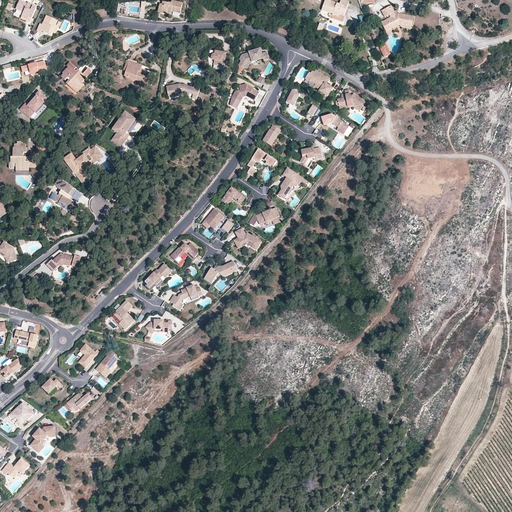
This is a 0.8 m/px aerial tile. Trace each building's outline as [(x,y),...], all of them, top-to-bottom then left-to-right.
[(165,6),(161,6),(160,13),(166,14),(167,10),(171,11),(180,13),(182,2),(171,0),(170,3),(166,2),(165,6)] [(325,0),(322,9),(334,14),(333,15),(339,17),(340,14),(345,16),(350,2),(343,0),(341,0),(340,4),(329,0),(325,0)] [(20,1),(16,10),(23,13),(21,18),(30,23),(36,9),(34,8),(35,6),(29,3),(28,4),(20,1)] [(395,13),(393,11),(391,6),(381,11),(384,17),(389,15),(391,18),(381,22),(386,31),(400,24),(412,25),(414,17),(399,14),(396,16),(395,13)] [(52,35),(58,20),(46,15),(43,24),(40,23),(37,30),(41,32),(41,30),(52,35)] [(387,51),(389,55),(391,54),(386,43),(379,47),(382,53),(387,51)] [(242,55),(240,58),(242,59),(241,60),(239,65),(244,67),(247,61),(251,60),(252,62),(264,59),(264,60),(269,59),(267,52),(262,54),(261,48),(249,52),(249,53),(242,55)] [(216,52),(215,55),(214,55),(212,56),(212,60),(213,61),(215,61),(214,65),(225,67),(227,53),(216,52)] [(47,67),(44,59),(21,66),(23,73),(31,71),(32,73),(40,70),(40,69),(47,67)] [(253,63),(252,62),(251,60),(247,61),(244,67),(247,69),(250,64),(253,63)] [(124,72),(126,72),(128,65),(136,67),(137,64),(127,61),(124,72)] [(79,81),(82,84),(92,73),(89,70),(84,75),(82,77),(77,72),(76,71),(77,69),(70,63),(67,67),(68,68),(63,74),(64,75),(62,78),(65,81),(68,79),(70,81),(66,85),(73,91),(77,87),(75,85),(79,81)] [(140,71),(141,69),(142,66),(137,64),(136,67),(128,65),(126,72),(124,77),(152,86),(155,76),(143,72),(143,73),(140,72),(140,71)] [(315,87),(315,88),(321,91),(320,92),(328,97),(333,89),(327,85),(328,84),(326,83),(325,80),(326,78),(313,70),(310,75),(309,75),(305,80),(310,83),(311,84),(312,82),(316,85),(315,87)] [(260,76),(257,81),(264,85),(266,80),(260,76)] [(84,85),(82,84),(79,81),(75,85),(77,87),(73,91),(76,94),(84,85)] [(174,95),(174,97),(180,96),(180,94),(184,94),(189,96),(190,94),(193,95),(193,97),(197,98),(201,86),(195,84),(193,88),(185,85),(179,84),(166,87),(168,96),(174,95)] [(260,93),(254,90),(255,89),(247,84),(240,87),(241,90),(236,92),(229,105),(237,108),(244,98),(247,96),(256,101),(260,93)] [(355,104),(362,107),(366,101),(354,93),(352,96),(349,89),(345,90),(345,93),(342,94),(343,99),(339,99),(341,106),(355,104)] [(24,103),(18,109),(23,114),(28,118),(34,112),(36,114),(45,104),(43,102),(47,98),(39,90),(35,94),(36,96),(27,105),(24,103)] [(293,91),(286,103),(294,107),(294,106),(298,108),(304,97),(300,95),(300,94),(293,91)] [(313,105),(308,113),(313,116),(318,108),(313,105)] [(123,137),(126,133),(130,127),(136,119),(126,112),(123,116),(123,117),(121,120),(120,119),(113,129),(118,132),(123,137)] [(332,115),(322,118),(325,126),(332,124),(339,128),(337,130),(344,134),(350,126),(332,115)] [(149,121),(142,116),(138,122),(145,127),(149,121)] [(273,126),(263,141),(272,146),(281,131),(273,126)] [(126,133),(123,137),(118,132),(112,139),(121,146),(129,135),(126,133)] [(22,153),(24,153),(26,153),(26,149),(25,149),(25,145),(23,145),(23,142),(17,142),(17,145),(14,145),(14,148),(13,148),(13,154),(16,154),(16,158),(13,158),(11,158),(11,160),(11,163),(9,163),(9,169),(13,169),(13,163),(16,163),(16,166),(23,166),(23,167),(29,167),(29,163),(36,163),(36,157),(29,157),(29,158),(24,158),(22,158),(22,153)] [(47,159),(47,148),(38,147),(38,158),(47,159)] [(72,153),(65,158),(75,172),(76,172),(84,182),(90,178),(83,170),(82,167),(85,165),(87,167),(91,163),(89,161),(91,159),(93,158),(96,159),(99,157),(99,154),(97,150),(94,149),(92,151),(89,147),(88,148),(88,147),(86,149),(87,149),(83,152),(84,155),(77,160),(72,153)] [(315,158),(318,160),(322,159),(320,148),(314,149),(313,148),(305,150),(306,152),(302,152),(303,158),(300,162),(304,165),(308,160),(315,158)] [(252,160),(256,162),(258,164),(261,159),(264,161),(265,160),(267,162),(266,164),(272,168),(277,161),(259,149),(252,160)] [(311,161),(318,160),(315,158),(308,160),(304,165),(307,167),(311,161)] [(248,166),(251,168),(252,169),(256,162),(252,160),(248,166)] [(257,172),(252,169),(251,168),(247,174),(254,178),(257,172)] [(288,181),(284,182),(281,187),(282,190),(279,195),(285,200),(288,194),(285,192),(287,188),(291,190),(293,186),(302,185),(304,186),(306,183),(308,184),(309,183),(288,169),(284,176),(287,178),(289,179),(288,181)] [(73,188),(59,178),(54,185),(61,190),(57,196),(54,201),(58,203),(59,202),(63,205),(62,205),(64,206),(68,208),(68,209),(72,212),(75,207),(71,205),(73,202),(68,198),(69,196),(71,197),(73,194),(75,190),(73,188)] [(230,202),(234,197),(235,196),(240,199),(239,201),(242,203),(246,197),(232,187),(222,200),(226,203),(228,201),(230,202)] [(274,219),(276,224),(281,222),(279,217),(280,217),(276,208),(270,211),(267,212),(257,216),(258,220),(261,225),(267,222),(274,219)] [(205,221),(210,226),(214,229),(217,226),(216,226),(220,221),(221,222),(224,217),(215,209),(205,221)] [(257,216),(256,213),(249,223),(254,226),(258,220),(257,216)] [(235,225),(229,220),(224,227),(230,231),(235,225)] [(245,243),(247,245),(248,246),(250,242),(254,245),(253,247),(256,249),(261,243),(248,233),(246,235),(243,229),(236,233),(238,237),(241,235),(242,237),(234,241),(238,248),(245,243)] [(0,251),(8,256),(10,261),(18,258),(13,248),(6,243),(5,244),(2,242),(0,241),(0,251)] [(179,264),(184,260),(188,256),(194,262),(197,259),(195,257),(197,255),(185,244),(181,248),(180,248),(171,257),(179,264)] [(0,251),(0,253),(6,258),(8,262),(10,261),(8,256),(0,251)] [(48,264),(55,270),(59,267),(59,266),(63,262),(70,264),(71,261),(73,261),(72,266),(78,268),(81,257),(75,256),(74,259),(72,259),(73,256),(61,253),(56,258),(53,261),(52,260),(48,264)] [(211,273),(208,272),(204,279),(211,284),(218,273),(221,276),(225,271),(227,275),(237,271),(233,262),(228,264),(229,266),(225,268),(223,267),(216,266),(213,270),(211,273)] [(54,272),(55,270),(48,264),(47,265),(54,272)] [(163,282),(172,272),(165,264),(158,271),(157,270),(148,279),(149,279),(146,282),(153,288),(155,286),(156,285),(155,285),(157,282),(160,284),(163,282)] [(184,293),(183,294),(179,295),(178,298),(174,296),(170,302),(178,307),(182,301),(190,297),(191,298),(197,296),(198,297),(203,295),(200,288),(197,289),(196,287),(194,287),(194,286),(183,290),(184,293)] [(124,320),(122,322),(120,324),(126,330),(136,321),(130,315),(128,313),(129,311),(133,307),(127,301),(116,312),(117,313),(124,320)] [(115,315),(122,322),(124,320),(117,313),(115,315)] [(151,323),(147,327),(152,331),(154,330),(155,330),(163,330),(163,331),(168,331),(168,330),(172,330),(172,321),(168,321),(168,323),(165,323),(165,325),(163,325),(163,323),(163,321),(154,321),(154,323),(151,323)] [(155,332),(155,330),(154,330),(152,331),(147,327),(146,328),(152,335),(155,332)] [(14,338),(30,341),(29,346),(35,348),(38,335),(23,332),(16,330),(14,338)] [(95,353),(86,345),(80,351),(85,356),(82,359),(86,362),(82,366),(86,369),(98,355),(95,353)] [(110,352),(95,370),(105,378),(109,372),(108,371),(116,360),(113,357),(114,355),(110,352)] [(16,360),(1,372),(0,371),(0,374),(1,374),(6,379),(11,375),(10,374),(12,372),(13,374),(21,367),(16,360)] [(60,389),(63,386),(56,380),(54,383),(50,380),(42,389),(49,395),(56,388),(55,387),(56,386),(57,387),(60,389)] [(71,409),(73,407),(76,404),(80,410),(92,400),(87,394),(82,399),(77,394),(67,403),(71,409)] [(11,414),(15,418),(18,422),(22,418),(26,422),(33,416),(22,404),(11,414),(8,410),(6,411),(9,415),(11,414)] [(18,428),(26,422),(22,418),(18,422),(15,424),(18,428)] [(38,437),(36,440),(32,444),(38,450),(43,445),(41,444),(48,436),(49,438),(56,437),(55,427),(44,428),(42,431),(40,429),(35,435),(38,437)] [(43,445),(49,438),(48,436),(41,444),(43,445)] [(44,447),(43,445),(38,450),(32,444),(30,446),(39,453),(44,447)] [(22,459),(18,464),(17,466),(15,465),(14,467),(10,463),(3,472),(7,476),(8,474),(11,471),(17,476),(20,472),(23,475),(30,466),(22,459)] [(14,479),(17,476),(11,471),(8,474),(14,479)]
